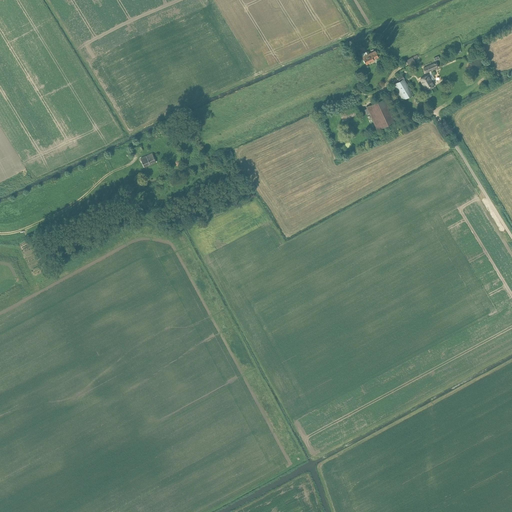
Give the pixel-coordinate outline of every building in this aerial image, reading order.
[(362,56),(364,60),(366,64),(374,60),(379,58),(375,50),(374,51),(362,56)] [(412,57),(406,60),(409,67),(416,64),(412,57)] [(428,74),(426,76),(421,79),(423,82),(424,82),(428,88),(432,86),(435,84),(432,81),(435,79),(431,74),(431,70),(438,67),(436,63),(424,68),(426,73),(430,71),(430,74),(429,75),(428,74)] [(392,85),(395,89),(402,101),(408,97),(412,94),(403,79),(404,78),(402,75),(397,78),(399,81),(392,85)] [(366,114),(369,113),(377,130),(398,120),(389,102),(387,97),(367,107),(367,109),(364,110),(366,114)] [(339,113),(341,117),(343,121),(359,113),(356,105),(339,113)] [(140,159),(144,167),(156,162),(152,153),(140,159)]
